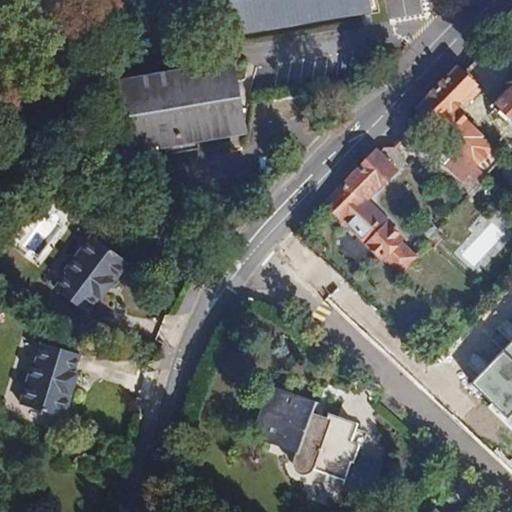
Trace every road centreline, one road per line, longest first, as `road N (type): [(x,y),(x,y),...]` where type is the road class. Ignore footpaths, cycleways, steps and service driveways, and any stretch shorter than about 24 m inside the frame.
road 1 (residential): [(245,262),(489,0)]
road 2 (residential): [(245,262),(511,488)]
road 3 (unknown): [(465,25),(253,46),(198,33),(186,0)]
road 4 (residential): [(144,511),(206,320),(245,262)]
